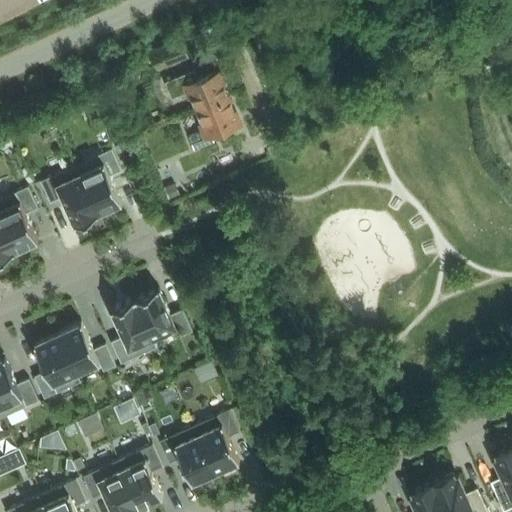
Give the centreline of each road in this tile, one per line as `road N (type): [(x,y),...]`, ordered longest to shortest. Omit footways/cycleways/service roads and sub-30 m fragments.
road 1 (unclassified): [(0,70),(153,0)]
road 2 (residential): [(511,404),(363,471)]
road 3 (residential): [(0,305),(142,240)]
road 4 (unknown): [(221,0),(262,126)]
